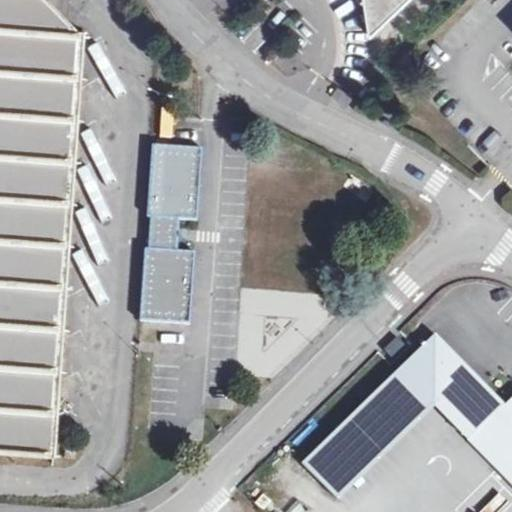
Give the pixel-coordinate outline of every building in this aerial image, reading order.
[(0,0),(0,454),(53,458),(83,38),(78,37),(62,21),(41,0),(0,0)] [(367,0),(375,41),(416,0),(367,0)] [(197,221),(202,148),(178,147),(152,146),(147,217),(150,218),(148,249),(145,249),(140,321),(158,322),(190,323),(195,252),(177,251),(178,242),(178,230),(179,220),(197,221)] [(178,230),(178,242),(188,242),(189,230),(178,230)] [(437,336),(305,466),(339,502),(436,407),(469,441),(505,406),(437,336)] [(511,399),(505,406),(469,441),(511,484),(511,399)]
